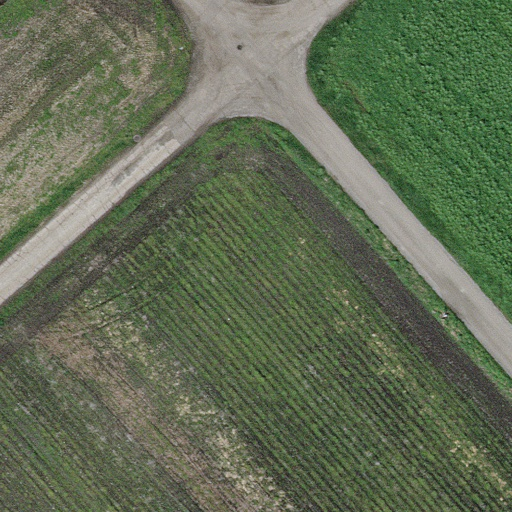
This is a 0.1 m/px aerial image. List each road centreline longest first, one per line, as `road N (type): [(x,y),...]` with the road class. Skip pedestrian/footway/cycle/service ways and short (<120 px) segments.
road 1 (track): [(511,360),(188,0)]
road 2 (track): [(0,292),(331,0)]
